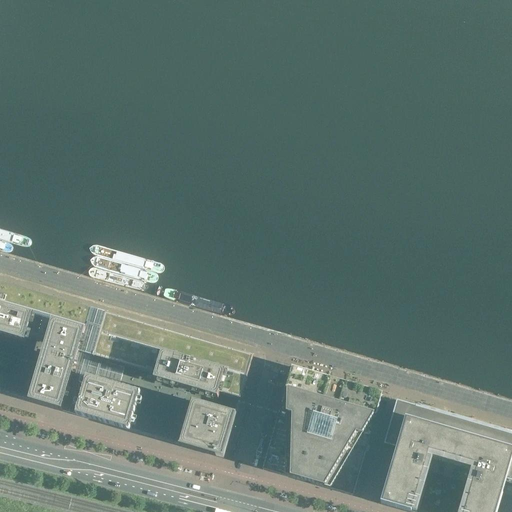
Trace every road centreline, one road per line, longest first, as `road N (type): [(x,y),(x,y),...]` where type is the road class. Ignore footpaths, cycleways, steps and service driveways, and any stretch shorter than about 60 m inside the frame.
road 1 (primary): [(234,498),(0,440)]
road 2 (primary): [(0,456),(222,511)]
road 3 (unclassified): [(277,348),(234,498)]
